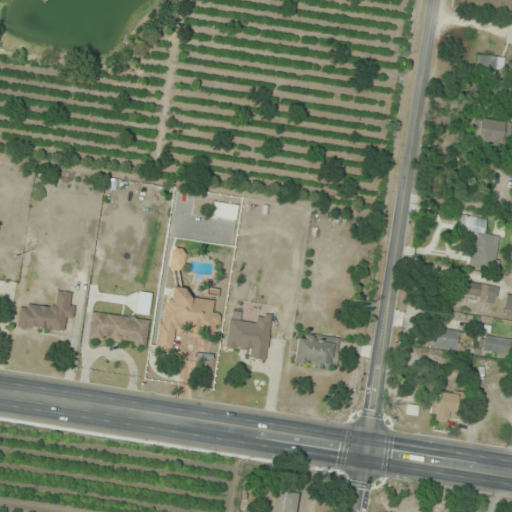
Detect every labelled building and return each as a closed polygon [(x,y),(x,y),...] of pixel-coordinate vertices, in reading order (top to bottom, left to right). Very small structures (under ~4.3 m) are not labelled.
[(502,56),(476,56),(476,81),(502,81),(502,56)] [(476,141),(508,145),(511,123),(479,119),(476,141)] [(235,222),(238,206),(213,202),(211,218),(235,222)] [(493,271),(499,237),(483,234),(486,219),(460,215),(457,231),(473,233),(468,267),(493,271)] [(183,271),(185,250),(171,248),(168,269),(183,271)] [(496,300),(496,283),(451,283),(451,300),(496,300)] [(156,352),(172,354),(176,329),(216,335),(220,313),(211,312),(212,302),(187,298),(189,290),(166,286),(156,352)] [(17,328),(63,333),(64,319),(72,320),(74,293),(56,291),(54,308),(19,305),(17,328)] [(502,316),(511,316),(511,295),(504,295),(502,316)] [(246,359),(266,361),(272,315),(257,313),(256,323),(239,320),(240,312),(230,311),(225,347),(247,350),(246,359)] [(149,320),(91,312),(87,340),(145,348),(149,320)] [(456,350),(457,331),(432,329),(431,347),(456,350)] [(339,338),(297,334),(293,365),(335,369),(339,338)] [(509,355),(511,340),(480,334),(477,349),(509,355)] [(457,394),(430,394),(430,418),(457,418),(457,394)] [(295,511),(298,494),(275,491),(271,511),(295,511)]
